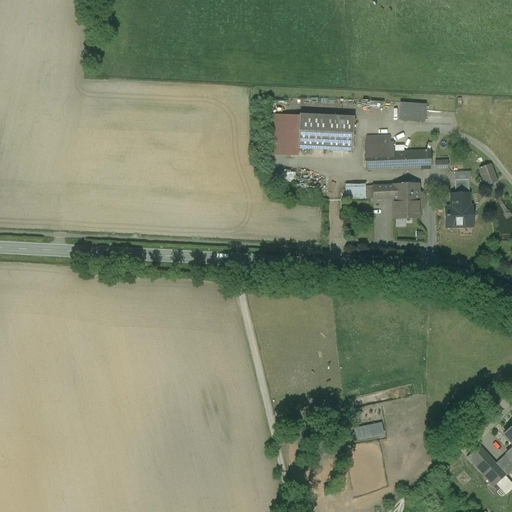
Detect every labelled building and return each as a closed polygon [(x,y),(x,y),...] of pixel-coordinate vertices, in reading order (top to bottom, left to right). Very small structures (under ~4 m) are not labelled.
[(425,105),(400,103),(399,120),(424,122),(425,105)] [(353,118),(300,116),(298,148),(351,151),(353,118)] [(366,136),(361,149),(362,171),(393,170),(392,152),(391,135),(366,136)] [(430,150),(392,152),(393,170),(430,168),(430,150)] [(477,170),(483,186),(496,182),(490,166),(477,170)] [(284,173),(284,182),(295,182),(295,173),(284,173)] [(468,180),(454,180),(455,196),(458,195),(469,194),(468,180)] [(412,182),(388,184),(389,195),(413,192),(412,182)] [(413,192),(389,195),(391,216),(415,214),(413,192)] [(469,194),(458,195),(458,207),(445,207),(446,227),(471,227),(470,207),(469,207),(469,194)] [(381,424),(355,430),(356,440),(382,434),(381,424)] [(496,465),(495,465),(479,447),(468,458),(483,474),(486,472),(496,483),(504,475),(496,465)] [(511,458),(508,454),(496,465),(504,475),(511,468),(511,458)]
